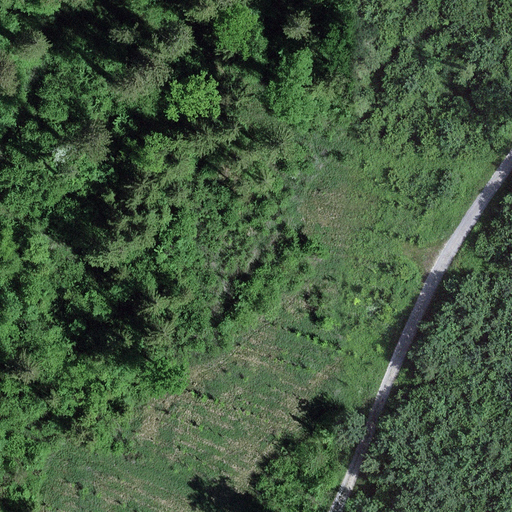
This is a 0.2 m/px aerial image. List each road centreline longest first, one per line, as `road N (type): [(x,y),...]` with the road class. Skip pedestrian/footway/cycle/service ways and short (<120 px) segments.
road 1 (track): [(510,170),(444,158),(363,171),(333,165),(242,66),(169,20),(118,8),(72,16),(0,142)]
road 2 (track): [(511,168),(435,276),(340,511)]
road 3 (track): [(207,511),(124,463),(0,417)]
